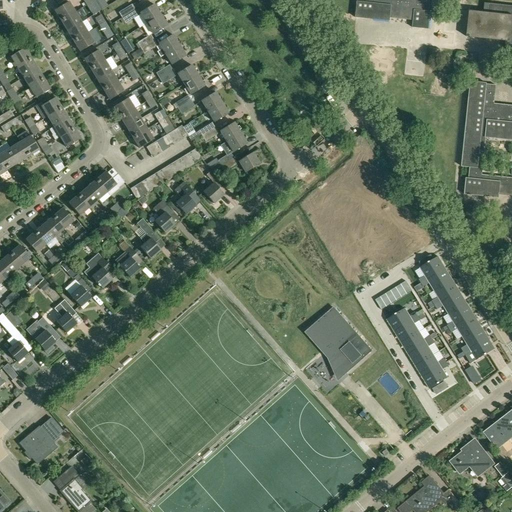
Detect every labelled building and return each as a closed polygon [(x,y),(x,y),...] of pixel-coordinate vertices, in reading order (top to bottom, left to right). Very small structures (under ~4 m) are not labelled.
[(359,0),(359,2),(358,2),(356,18),(391,21),(391,15),(413,17),(412,28),(429,29),(431,12),(428,11),(429,0),(359,0)] [(55,10),(61,19),(63,18),(64,20),(66,18),(76,12),(69,1),(55,10)] [(92,2),(87,5),(91,12),(96,9),(92,2)] [(132,4),(119,12),(122,17),(136,9),(132,4)] [(140,13),(147,23),(161,14),(155,4),(140,13)] [(511,51),(511,6),(490,4),(489,13),(469,11),(467,36),(505,40),(504,50),(511,51)] [(139,14),(136,9),(122,18),(126,23),(139,14)] [(68,30),(82,22),(76,12),(66,18),(64,20),(63,18),(61,19),(68,30)] [(99,25),(105,21),(101,14),(95,18),(99,25)] [(153,34),(167,25),(161,14),(147,23),(153,34)] [(106,21),(99,25),(104,33),(110,29),(106,21)] [(68,30),(74,41),(77,40),(76,39),(78,37),(78,38),(88,32),(82,22),(68,30)] [(95,42),(88,32),(78,38),(78,37),(76,39),(77,40),(74,41),(80,51),(95,42)] [(138,42),(141,48),(154,39),(151,34),(138,42)] [(157,52),(160,57),(165,54),(180,45),(173,34),(159,43),(162,49),(157,52)] [(158,45),(154,40),(141,48),(144,53),(158,45)] [(116,53),(122,48),(118,42),(112,46),(116,53)] [(186,55),(180,45),(165,54),(172,64),(186,55)] [(32,59),(25,47),(11,56),(17,67),(28,60),(27,60),(29,58),(30,60),(32,59)] [(122,48),(116,53),(121,60),(127,57),(122,48)] [(85,58),(91,68),(93,66),(94,68),(96,66),(95,66),(105,60),(99,49),(85,58)] [(17,67),(24,77),(38,68),(32,59),(30,60),(29,58),(27,60),(28,60),(17,67)] [(91,68),(98,79),(112,70),(105,60),(95,66),(96,66),(94,68),(93,66),(91,68)] [(129,73),(135,70),(131,62),(124,66),(129,73)] [(159,78),(173,70),(170,64),(156,73),(159,78)] [(178,73),(184,84),(198,75),(192,64),(178,73)] [(24,77),(30,87),(40,81),(40,80),(41,79),(42,80),(44,79),(38,68),(24,77)] [(98,79),(104,89),(106,88),(106,87),(107,86),(108,86),(118,80),(112,70),(98,79)] [(135,70),(129,74),(134,81),(140,77),(135,70)] [(173,70),(160,78),(160,79),(163,84),(176,75),(173,70)] [(0,76),(0,80),(3,86),(9,82),(4,73),(0,76)] [(190,94),(205,85),(198,75),(184,84),(190,94)] [(30,87),(36,97),(51,89),(44,79),(42,80),(41,79),(40,80),(40,81),(30,87)] [(124,90),(118,80),(108,86),(107,86),(106,87),(106,88),(104,89),(110,99),(124,90)] [(511,105),(495,104),(496,85),(487,84),(487,83),(471,81),(462,166),(470,167),(468,178),(466,178),(464,194),(498,197),(499,191),(511,192),(511,105)] [(17,95),(13,88),(7,91),(11,99),(17,95)] [(146,101),(152,97),(148,90),(141,94),(146,101)] [(202,100),(208,111),(222,102),(216,92),(202,100)] [(192,100),(189,94),(175,103),(178,109),(192,100)] [(11,99),(16,106),(22,102),(17,95),(11,99)] [(41,105),(48,116),(58,110),(57,109),(59,108),(60,109),(62,108),(56,97),(41,105)] [(114,106),(120,116),(123,115),(123,116),(125,115),(125,114),(126,114),(135,108),(129,97),(114,106)] [(146,101),(151,109),(157,106),(152,97),(146,101)] [(192,100),(178,109),(182,114),(195,106),(192,100)] [(208,111),(214,121),(229,112),(222,102),(208,111)] [(48,116),(54,126),(68,118),(62,108),(60,109),(59,108),(57,109),(58,110),(48,116)] [(141,118),(135,108),(126,114),(125,115),(123,116),(123,115),(120,116),(127,127),(141,118)] [(14,116),(10,110),(4,114),(7,120),(14,116)] [(154,114),(159,122),(164,118),(160,111),(154,114)] [(25,120),(29,127),(35,124),(31,116),(25,120)] [(8,122),(12,128),(19,123),(15,118),(8,122)] [(49,129),(53,135),(51,135),(55,140),(60,137),(70,130),(72,129),(73,130),(75,129),(68,118),(54,126),(49,129)] [(127,127),(134,138),(136,136),(135,135),(137,134),(148,128),(141,118),(127,127)] [(159,122),(163,128),(169,125),(164,118),(159,122)] [(1,127),(4,132),(12,128),(8,122),(1,127)] [(189,136),(192,142),(215,127),(212,122),(189,136)] [(220,131),(227,141),(241,132),(235,122),(220,131)] [(40,131),(35,124),(29,127),(34,135),(40,131)] [(188,135),(182,125),(177,128),(184,138),(188,135)] [(219,132),(215,127),(202,135),(206,141),(219,132)] [(154,139),(148,128),(137,134),(135,135),(136,136),(134,138),(140,147),(154,139)] [(177,128),(172,131),(179,141),(184,138),(177,128)] [(70,130),(60,137),(67,147),(81,138),(75,129),(73,130),(72,129),(70,130)] [(27,131),(18,137),(21,142),(27,152),(27,151),(29,153),(27,154),(29,156),(40,149),(31,136),(31,135),(30,136),(27,131)] [(172,131),(167,135),(174,144),(179,141),(172,131)] [(247,143),(241,132),(227,141),(233,152),(247,143)] [(167,135),(161,138),(168,148),(174,144),(167,135)] [(42,148),(48,144),(43,137),(36,141),(42,148)] [(161,138),(155,142),(162,152),(168,148),(161,138)] [(10,148),(19,162),(29,156),(27,154),(29,153),(27,151),(27,152),(21,142),(10,148)] [(151,144),(158,154),(162,152),(155,142),(151,144)] [(48,144),(42,148),(46,156),(53,152),(48,144)] [(151,144),(147,147),(153,157),(158,154),(151,144)] [(10,148),(0,154),(6,164),(7,164),(8,166),(7,167),(8,169),(19,162),(10,148)] [(196,148),(191,151),(198,161),(202,158),(196,148)] [(191,151),(186,154),(192,164),(198,161),(191,151)] [(234,157),(231,152),(210,165),(214,170),(234,157),(234,158),(234,157)] [(239,161),(245,172),(260,163),(253,152),(239,161)] [(0,154),(0,173),(8,169),(7,167),(8,166),(7,164),(6,164),(0,154)] [(186,154),(182,157),(188,167),(192,164),(186,154)] [(182,157),(176,160),(182,170),(188,167),(182,157)] [(234,158),(234,157),(221,166),(225,171),(238,163),(234,158)] [(176,160),(170,164),(176,174),(182,170),(176,160)] [(176,174),(170,164),(165,167),(172,177),(176,174)] [(161,170),(167,180),(172,177),(165,167),(161,170)] [(156,173),(162,183),(167,180),(161,170),(156,173)] [(223,183),(212,170),(207,174),(214,182),(204,191),(214,203),(224,194),(219,188),(223,183)] [(118,173),(112,178),(106,171),(97,178),(99,180),(98,181),(99,183),(100,183),(107,192),(116,184),(119,188),(125,182),(118,173)] [(156,173),(151,176),(157,186),(162,183),(156,173)] [(157,186),(151,176),(146,179),(152,189),(157,186)] [(377,184),(373,177),(347,193),(349,195),(339,202),(337,200),(312,216),(316,222),(318,221),(324,231),(322,232),(330,244),(332,243),(338,253),(336,255),(344,267),(346,265),(349,270),(346,271),(352,280),(363,274),(366,278),(377,271),(371,262),(367,264),(353,242),(379,226),(392,248),(389,251),(395,260),(406,253),(403,249),(413,242),(408,233),(406,234),(403,230),(405,228),(398,216),(395,218),(389,207),(391,206),(384,194),(381,195),(375,185),(377,184)] [(97,178),(88,187),(99,199),(107,192),(100,183),(99,183),(98,181),(99,180),(97,178)] [(146,179),(141,182),(147,192),(152,189),(146,179)] [(193,201),(198,197),(184,181),(174,190),(181,198),(175,202),(176,203),(172,207),(178,213),(182,209),(186,214),(197,205),(193,201)] [(136,185),(142,195),(147,192),(141,182),(136,185)] [(136,185),(131,188),(137,198),(142,195),(136,185)] [(88,187),(78,195),(80,197),(81,196),(82,197),(82,198),(89,207),(99,199),(88,187)] [(69,202),(80,215),(89,207),(82,198),(82,197),(81,196),(80,197),(78,195),(69,202)] [(117,202),(121,208),(128,202),(123,197),(117,202)] [(175,213),(163,199),(153,208),(160,216),(154,221),(165,233),(175,224),(170,217),(175,213)] [(110,208),(114,214),(121,208),(117,202),(109,208),(110,208)] [(74,220),(63,208),(55,215),(56,217),(55,218),(57,220),(57,219),(65,228),(74,220)] [(108,216),(103,211),(97,217),(102,222),(108,216)] [(45,223),(55,236),(65,228),(57,219),(57,220),(55,218),(56,217),(55,215),(45,223)] [(95,228),(102,222),(97,217),(90,222),(95,228)] [(160,239),(146,222),(145,222),(143,220),(139,223),(141,226),(146,232),(140,238),(144,243),(140,247),(151,259),(161,250),(156,243),(160,239)] [(45,223),(35,232),(37,233),(38,232),(39,234),(39,235),(46,243),(55,236),(45,223)] [(35,232),(26,239),(37,251),(46,243),(39,235),(39,234),(38,232),(37,233),(35,232)] [(81,235),(74,240),(79,246),(86,240),(81,235)] [(79,246),(74,240),(68,246),(72,252),(79,246)] [(142,260),(125,240),(119,245),(126,253),(117,261),(130,277),(141,267),(141,268),(145,264),(142,260)] [(31,257),(20,244),(11,252),(13,254),(12,255),(13,257),(14,256),(21,265),(31,257)] [(55,254),(60,260),(65,254),(61,249),(55,254)] [(12,273),(21,265),(14,256),(13,257),(12,255),(13,254),(11,252),(2,260),(12,273)] [(53,266),(60,260),(55,254),(48,260),(53,266)] [(112,268),(101,255),(96,259),(97,261),(84,272),(90,279),(93,277),(102,288),(113,279),(107,273),(112,269),(112,268)] [(425,276),(419,280),(421,283),(445,268),(438,257),(434,259),(431,255),(419,262),(422,267),(420,268),(425,276)] [(2,260),(0,261),(0,276),(3,280),(12,273),(2,260)] [(60,265),(66,272),(71,277),(76,273),(66,261),(60,265)] [(445,268),(421,283),(423,287),(430,283),(434,290),(452,279),(445,268)] [(37,283),(43,278),(38,272),(32,278),(37,283)] [(88,293),(92,289),(79,273),(74,277),(81,285),(71,294),(81,306),(92,297),(88,293)] [(25,284),(30,289),(36,283),(32,278),(25,284)] [(438,297),(432,301),(435,305),(459,291),(452,279),(434,290),(438,297)] [(44,280),(38,286),(43,292),(50,286),(44,280)] [(406,281),(400,285),(407,295),(412,292),(406,281)] [(400,285),(395,288),(402,298),(407,295),(400,285)] [(12,292),(17,297),(23,292),(19,286),(12,292)] [(395,288),(390,291),(397,301),(402,298),(395,288)] [(390,291),(385,294),(392,304),(397,301),(390,291)] [(459,291),(435,305),(437,310),(444,306),(449,314),(466,303),(459,291)] [(6,298),(10,303),(17,297),(12,292),(6,298)] [(385,294),(380,297),(387,307),(392,304),(385,294)] [(380,297),(375,300),(382,310),(387,307),(380,297)] [(65,299),(60,304),(54,309),(61,317),(56,321),(67,332),(77,323),(72,317),(77,313),(65,299)] [(453,322),(447,326),(449,329),(473,314),(466,303),(449,314),(453,322)] [(331,355),(346,373),(371,351),(333,308),(308,330),(328,352),(329,351),(332,354),(331,355)] [(405,309),(387,320),(394,331),(418,317),(416,313),(410,317),(405,309)] [(11,310),(5,316),(6,318),(15,328),(22,322),(11,310)] [(473,314),(449,329),(451,333),(458,329),(463,337),(481,326),(473,314)] [(52,345),(56,342),(51,336),(56,331),(41,315),(36,319),(40,324),(30,333),(47,353),(54,348),(52,345)] [(418,317),(394,331),(401,343),(419,332),(414,324),(421,320),(418,317)] [(8,341),(12,346),(8,350),(18,362),(28,353),(25,349),(30,345),(15,328),(6,318),(1,322),(13,335),(8,341)] [(467,345),(461,349),(463,352),(488,337),(481,326),(463,337),(467,345)] [(419,332),(401,343),(408,354),(432,340),(430,336),(424,340),(419,332)] [(488,337),(463,352),(466,356),(472,352),(477,360),(495,349),(488,337)] [(432,340),(408,354),(415,366),(433,355),(428,347),(435,343),(432,340)] [(433,355),(415,366),(422,377),(447,362),(444,359),(438,363),(433,355)] [(447,362),(422,377),(430,389),(448,378),(442,370),(449,366),(447,362)] [(8,363),(8,364),(2,368),(13,380),(19,375),(8,363)] [(475,375),(469,379),(472,384),(478,380),(475,375)] [(511,410),(484,432),(497,448),(511,436),(511,410)] [(19,443),(26,451),(24,452),(30,459),(32,457),(37,464),(43,460),(39,455),(53,443),(53,442),(59,437),(54,431),(48,436),(39,426),(19,443)] [(480,474),(494,463),(475,439),(466,446),(468,448),(451,461),(460,473),(471,464),(480,474)] [(86,469),(93,463),(87,456),(80,462),(86,469)] [(60,491),(78,511),(91,500),(74,480),(79,476),(71,467),(58,478),(65,486),(60,491)] [(406,501),(397,508),(400,511),(410,511),(413,510),(415,511),(428,511),(441,501),(444,505),(447,502),(455,511),(456,511),(463,506),(459,501),(451,492),(449,489),(444,494),(429,475),(421,482),(424,486),(406,501)] [(0,508),(9,500),(0,489),(0,508)]
